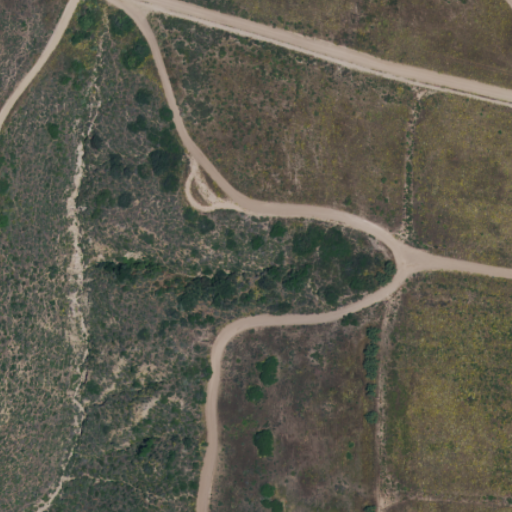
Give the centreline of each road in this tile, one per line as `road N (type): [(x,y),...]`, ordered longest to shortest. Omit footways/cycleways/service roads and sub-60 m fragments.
road 1 (track): [(202,511),(212,370),(235,330),(390,285),(402,251),(375,221),(265,207),(229,188),(191,145),(173,77),(126,0)]
road 2 (track): [(69,0),(419,85),(511,94)]
